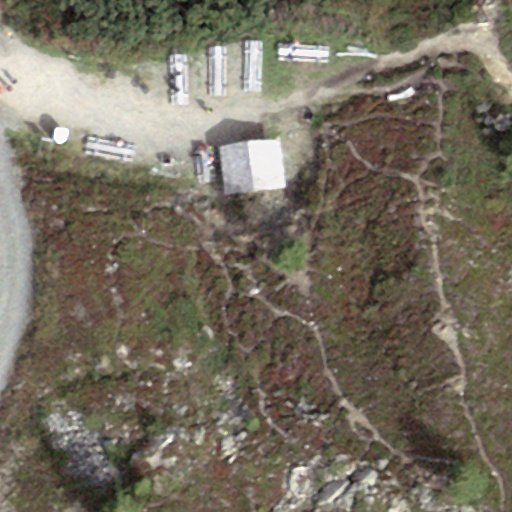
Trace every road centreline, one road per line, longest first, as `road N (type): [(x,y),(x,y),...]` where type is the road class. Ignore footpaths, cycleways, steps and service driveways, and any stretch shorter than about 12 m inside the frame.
road 1 (track): [(0,92),(67,96),(211,125),(385,64)]
road 2 (track): [(0,341),(12,257),(0,206)]
